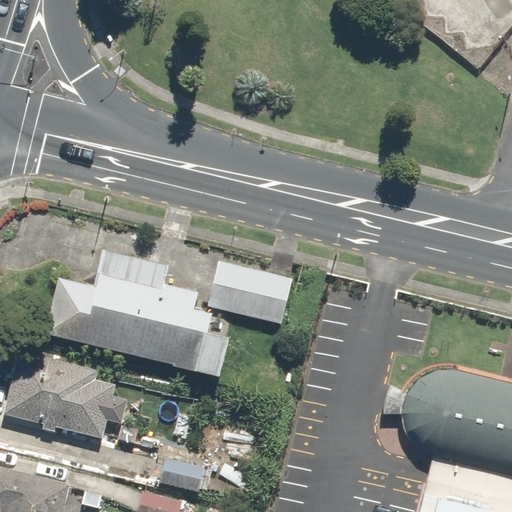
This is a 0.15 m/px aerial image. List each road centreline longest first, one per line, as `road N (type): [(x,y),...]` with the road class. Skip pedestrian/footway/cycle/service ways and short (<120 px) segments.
road 1 (secondary): [(511,237),(111,127)]
road 2 (secondary): [(48,0),(111,127)]
